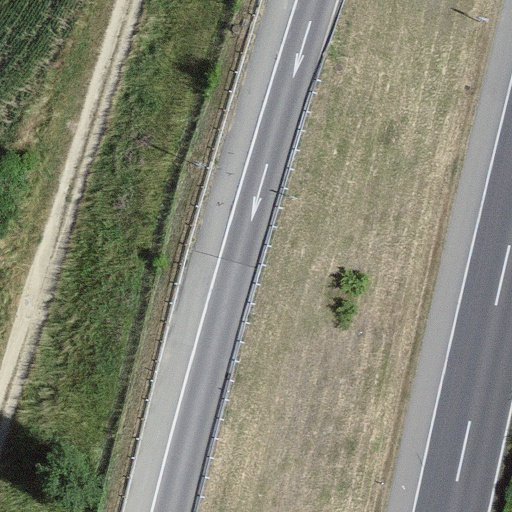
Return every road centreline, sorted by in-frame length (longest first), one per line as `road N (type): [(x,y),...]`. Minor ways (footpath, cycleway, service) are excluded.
road 1 (motorway): [(317,0),(174,511)]
road 2 (track): [(130,0),(0,430)]
road 3 (motorway): [(511,240),(450,511)]
